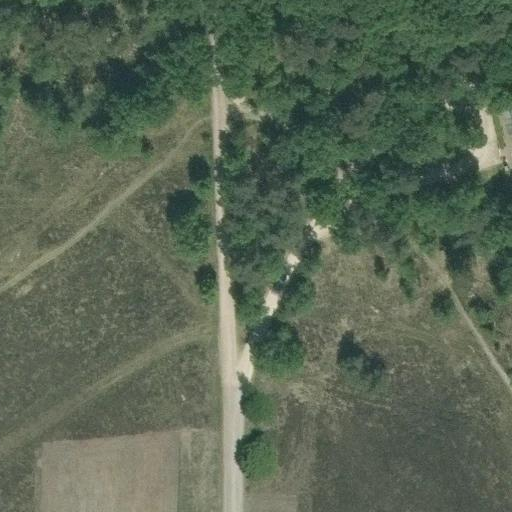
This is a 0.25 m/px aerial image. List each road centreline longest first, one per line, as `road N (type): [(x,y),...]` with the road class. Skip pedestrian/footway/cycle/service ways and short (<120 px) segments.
road 1 (track): [(233,406),(288,265),(333,198),(396,131),(461,85),(492,44)]
road 2 (track): [(233,406),(220,0)]
road 3 (track): [(220,89),(368,75),(486,51)]
road 4 (track): [(315,224),(480,156),(473,123),(450,92)]
road 5 (track): [(220,99),(354,177)]
